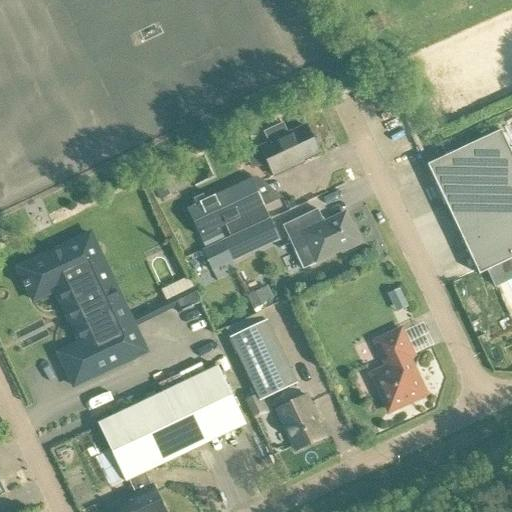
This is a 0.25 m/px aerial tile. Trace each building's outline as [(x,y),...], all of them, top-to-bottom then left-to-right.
[(263,133),(268,144),(260,148),(274,177),(296,167),(295,165),(319,154),(306,127),(287,135),(282,124),(263,133)] [(511,155),(500,131),(453,153),(427,166),(479,275),(511,259),(511,155)] [(226,225),(264,207),(252,180),(186,211),(198,238),(226,225)] [(342,252),(360,243),(352,226),(351,226),(345,214),(324,224),(318,210),(283,226),(303,268),(341,250),(342,252)] [(221,242),(230,263),(280,241),(270,220),(221,242)] [(217,232),(200,240),(205,249),(221,241),(217,232)] [(74,387),(147,352),(91,234),(19,269),(34,301),(56,291),(81,344),(59,354),(74,387)] [(190,278),(166,288),(169,297),(194,287),(190,278)] [(266,287),(246,298),(253,310),(272,299),(266,287)] [(226,329),(230,339),(260,401),(296,383),(263,312),(226,329)] [(401,330),(375,342),(387,368),(372,375),(389,411),(425,394),(408,358),(413,356),(401,330)] [(126,482),(129,480),(146,473),(245,425),(218,367),(98,424),(126,482)] [(262,401),(259,402),(255,396),(244,401),(254,422),(269,414),(262,401)] [(296,451),(324,438),(313,415),(315,415),(306,397),(277,410),(296,451)] [(153,487),(146,473),(129,480),(136,495),(109,507),(111,511),(165,511),(153,487)]
